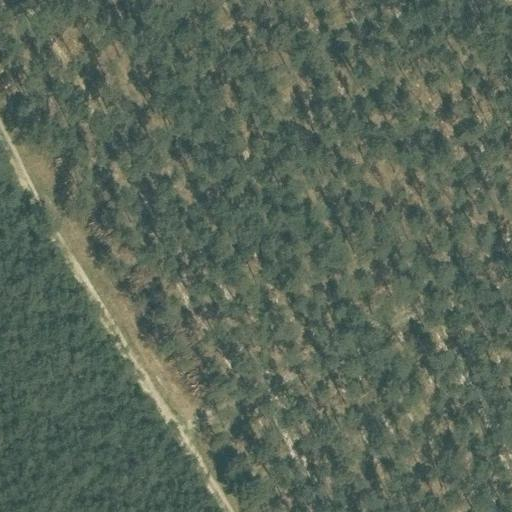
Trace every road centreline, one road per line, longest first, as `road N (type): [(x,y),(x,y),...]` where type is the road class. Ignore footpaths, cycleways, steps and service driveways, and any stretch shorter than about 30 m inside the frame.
road 1 (track): [(228,511),(0,117)]
road 2 (track): [(186,441),(511,267)]
